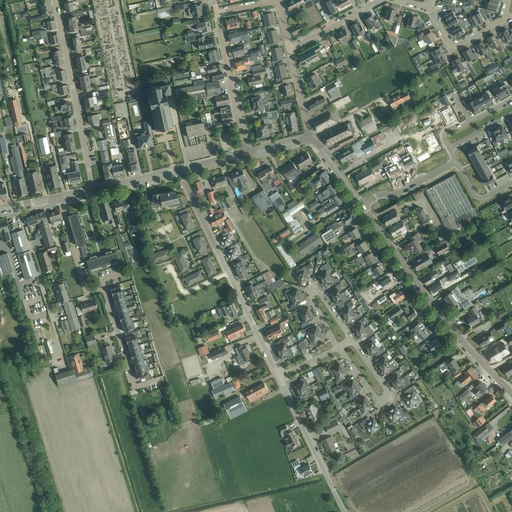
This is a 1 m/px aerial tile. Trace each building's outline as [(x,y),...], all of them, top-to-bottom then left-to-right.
[(41,9),(50,7),(51,7),(50,1),(49,2),(48,0),(45,0),(39,1),(41,9)] [(302,0),(292,0),(285,3),(290,12),(301,5),(304,10),(313,5),(310,0),(307,0),(304,2),(302,0)] [(339,0),(337,1),(341,8),(350,3),(348,0),(339,0)] [(447,3),(448,9),(455,8),(455,3),(452,3),(453,0),(442,0),(442,2),(447,3)] [(73,1),(71,2),(64,3),(66,12),(77,9),(76,5),(74,5),(73,1)] [(335,11),(329,1),(322,5),(328,15),(335,11)] [(482,8),(485,15),(489,13),(489,10),(496,12),(498,7),(485,3),(484,7),(482,8)] [(193,17),(197,16),(202,15),(200,9),(202,8),(201,5),(197,6),(196,4),(189,6),(190,9),(191,9),(193,17)] [(50,9),(50,7),(41,9),(42,16),(52,14),(51,9),(50,9)] [(478,13),(474,15),(479,24),(484,21),(482,16),(485,15),(482,8),(478,7),(477,11),(477,13),(478,13)] [(399,26),(401,21),(402,17),(397,15),(395,15),(396,10),(388,8),(387,14),(386,13),(385,18),(390,20),(395,22),(394,24),(395,24),(399,26)] [(444,16),(447,21),(456,16),(454,13),(456,12),(455,8),(448,9),(449,14),(444,16)] [(265,21),(274,19),(272,12),(265,14),(265,12),(262,12),(262,15),(263,15),(265,21)] [(419,31),(421,29),(426,27),(423,23),(418,18),(418,17),(410,15),(409,17),(408,17),(407,21),(408,21),(407,24),(417,27),(419,31)] [(474,26),(479,24),(474,15),(469,18),(468,18),(466,18),(467,20),(469,24),(472,22),(474,26)] [(370,29),(374,26),(375,26),(377,29),(382,26),(378,20),(375,21),(372,16),(365,19),(370,29)] [(457,19),(456,16),(447,21),(450,26),(454,24),(456,26),(465,21),(464,19),(459,18),(457,19)] [(239,27),(238,22),(237,17),(226,20),(228,29),(239,27)] [(275,25),(274,19),(265,21),(266,27),(265,27),(265,30),(269,29),(268,26),(275,25)] [(49,29),(50,29),(55,28),(54,20),(43,22),(44,26),(48,25),(49,29)] [(202,32),(205,31),(210,30),(209,21),(201,23),(201,20),(196,21),(190,22),(190,24),(191,26),(196,25),(198,31),(202,30),(202,32)] [(466,24),(469,24),(467,20),(465,21),(456,26),(457,29),(453,32),(456,37),(464,32),(462,29),(465,26),(466,24)] [(77,26),(76,23),(69,25),(70,31),(80,29),(81,32),(92,30),(91,27),(86,28),(83,28),(82,25),(77,26)] [(365,33),(363,30),(361,25),(359,27),(357,23),(351,26),(356,36),(362,33),(363,35),(365,33)] [(301,24),(297,26),(297,27),(291,30),(293,35),(306,28),(304,25),(301,26),(301,24)] [(260,26),(247,29),(249,39),(247,39),(247,43),(263,39),(260,26)] [(231,43),(247,39),(249,39),(247,29),(229,33),(231,43)] [(268,38),(278,36),(276,30),(269,31),(269,29),(265,30),(266,32),(267,32),(268,38)] [(511,34),(510,35),(509,33),(507,29),(500,33),(503,37),(506,43),(509,41),(511,44),(511,43),(511,34)] [(350,39),(348,34),(345,30),(337,34),(339,39),(340,39),(341,43),(346,40),(347,41),(350,39)] [(435,36),(433,36),(431,32),(427,34),(425,31),(418,35),(421,40),(425,46),(436,40),(435,39),(436,38),(435,36)] [(47,33),(40,35),(41,38),(41,39),(43,38),(46,38),(47,41),(48,45),(49,46),(52,45),(52,44),(58,42),(57,35),(48,37),(47,33)] [(395,47),(398,37),(393,36),(389,35),(395,47)] [(505,48),(502,42),(499,38),(500,39),(497,40),(494,35),(487,39),(493,48),(496,46),(499,51),(505,48)] [(205,40),(204,36),(198,38),(198,41),(197,41),(199,49),(213,47),(211,38),(205,40)] [(269,44),(269,47),(272,46),(272,44),(279,42),(278,36),(268,38),(270,44),(269,44)] [(398,37),(395,47),(408,40),(402,38),(402,39),(398,37)] [(355,50),(359,48),(355,40),(350,42),(355,50)] [(86,45),(85,42),(73,44),(74,51),(79,50),(81,49),(80,46),(86,45)] [(494,56),(488,45),(485,47),(482,42),(475,45),(479,51),(478,52),(479,55),(481,55),(485,53),(489,59),(491,58),(494,56)] [(431,53),(434,58),(443,53),(440,48),(439,48),(438,45),(432,48),(429,50),(426,52),(428,55),(431,53)] [(245,48),(244,49),(244,46),(232,48),(234,55),(245,52),(246,52),(247,52),(248,52),(248,51),(248,50),(248,49),(247,48),(246,47),(245,48)] [(259,51),(258,49),(250,51),(251,57),(265,54),(264,46),(260,47),(261,50),(259,51)] [(273,55),(281,53),(280,47),(273,48),(272,46),(269,47),(270,49),(271,49),(273,55)] [(319,46),(298,57),(303,66),(319,58),(321,57),(322,56),(319,50),(321,49),(319,46)] [(479,58),(478,56),(475,52),(472,53),(470,48),(463,52),(468,61),(472,59),(473,62),(479,58)] [(210,62),(220,60),(217,49),(208,51),(210,59),(209,59),(210,62)] [(53,58),(61,57),(60,50),(54,51),(54,55),(53,55),(53,58)] [(283,59),(281,53),(273,55),(274,61),(273,61),(273,64),(276,63),(276,61),(283,59)] [(443,53),(434,58),(437,62),(430,66),(432,70),(442,64),(447,62),(445,59),(446,59),(443,53)] [(77,64),(90,61),(89,58),(84,59),(83,56),(76,58),(77,64)] [(340,58),(335,60),(337,64),(342,61),(344,64),(347,62),(344,56),(340,58)] [(61,57),(53,58),(45,60),(46,63),(54,62),(54,65),(63,64),(61,57)] [(465,75),(470,72),(468,67),(466,63),(463,65),(459,58),(452,62),(454,65),(451,66),(455,72),(457,71),(458,72),(462,69),(465,75)] [(237,71),(242,69),(246,69),(246,68),(249,67),(248,59),(235,62),(237,71)] [(90,65),(90,61),(77,64),(78,71),(88,69),(90,65)] [(275,66),(277,72),(285,70),(284,64),(277,66),(276,63),(273,64),(274,66),(275,66)] [(208,73),(222,70),(221,64),(206,67),(208,73)] [(496,64),(487,69),(489,74),(499,69),(496,64)] [(470,65),(468,67),(470,72),(473,78),(477,75),(473,68),(472,69),(470,65)] [(421,66),(417,68),(422,77),(426,75),(421,66)] [(270,68),(266,69),(253,71),(253,72),(254,76),(255,77),(248,78),(250,86),(253,85),(254,85),(263,83),(261,75),(261,76),(260,74),(267,73),(268,77),(270,78),(272,78),(270,68)] [(66,79),(64,70),(57,71),(58,72),(55,72),(52,72),(51,69),(45,71),(41,72),(41,74),(45,73),(46,76),(51,75),(51,76),(54,76),(54,77),(56,77),(56,81),(66,79)] [(278,78),(277,79),(273,79),(273,82),(277,81),(280,80),(279,78),(287,76),(285,70),(277,72),(278,78)] [(211,78),(212,81),(224,79),(223,72),(207,76),(207,79),(211,78)] [(313,88),(318,85),(321,83),(316,74),(306,79),(309,83),(310,82),(313,88)] [(81,84),(100,80),(103,79),(102,76),(89,79),(88,75),(80,77),(81,84)] [(100,83),(100,80),(81,84),(83,91),(90,89),(89,86),(100,83)] [(504,84),(500,86),(499,86),(504,96),(505,96),(509,93),(510,93),(506,87),(509,85),(506,80),(503,82),(504,84)] [(216,94),(218,94),(221,93),(218,81),(213,82),(204,84),(188,87),(174,89),(177,103),(206,98),(205,96),(216,94)] [(289,88),(288,85),(284,86),(283,81),(273,83),(274,86),(282,85),(282,86),(284,96),(291,94),(290,87),(289,88)] [(459,83),(456,85),(459,90),(462,88),(468,84),(466,81),(460,84),(459,83)] [(61,94),(62,94),(67,93),(65,85),(60,86),(59,83),(49,85),(44,86),(45,90),(51,88),(52,91),(60,90),(61,94)] [(341,94),(337,88),(335,83),(326,87),(332,99),(341,94)] [(499,86),(500,86),(498,84),(490,89),(493,94),(496,93),(499,99),(500,98),(504,96),(499,86)] [(155,127),(155,129),(156,130),(155,130),(155,131),(156,131),(156,132),(157,131),(156,131),(160,130),(160,131),(160,130),(162,129),(163,132),(167,131),(166,129),(168,128),(168,129),(169,129),(168,128),(172,127),(172,128),(172,127),(173,127),(168,104),(168,101),(167,98),(169,98),(168,95),(171,94),(169,85),(158,87),(156,85),(151,86),(151,88),(150,88),(147,89),(147,90),(146,90),(149,102),(148,103),(148,105),(150,105),(155,127)] [(108,88),(99,90),(91,92),(92,97),(84,99),(86,107),(89,106),(90,110),(90,111),(99,109),(98,104),(99,104),(98,99),(97,99),(97,96),(101,96),(101,95),(109,94),(108,88)] [(482,95),(487,104),(492,101),(489,96),(492,95),(489,89),(481,94),(482,95)] [(400,105),(400,104),(411,98),(407,90),(388,100),(392,108),(396,106),(397,107),(400,105)] [(254,105),(263,103),(262,99),(264,98),(263,92),(257,93),(258,97),(253,98),(253,99),(252,99),(252,103),(254,103),(254,105)] [(216,106),(229,103),(227,94),(218,96),(218,94),(216,94),(205,96),(206,98),(206,99),(214,98),(214,101),(215,101),(216,106)] [(445,95),(441,97),(446,106),(450,103),(445,95)] [(482,107),(487,104),(482,95),(477,97),(482,107)] [(351,101),(350,100),(348,96),(332,104),(335,109),(351,101)] [(478,109),(482,107),(477,97),(477,96),(472,99),(473,101),(478,109)] [(312,112),(317,110),(328,104),(324,97),(309,105),(312,112)] [(463,101),(467,108),(470,107),(473,112),(478,109),(473,101),(468,103),(466,99),(463,101)] [(62,111),(65,110),(70,109),(68,102),(54,105),(55,108),(61,107),(62,111)] [(264,106),(263,103),(254,105),(254,107),(253,107),(254,111),(255,111),(261,110),(261,114),(264,113),(267,112),(266,106),(264,106)] [(353,103),(345,107),(348,113),(357,108),(353,103)] [(448,107),(441,111),(448,123),(455,119),(448,107)] [(277,110),(267,112),(264,113),(265,119),(264,119),(265,125),(256,127),(259,138),(270,135),(269,132),(273,131),(271,124),(272,124),(271,119),(279,118),(277,110)] [(231,112),(220,113),(222,123),(233,120),(231,112)] [(282,121),(286,120),(289,132),(298,130),(294,112),(286,114),(285,113),(281,114),(282,121)] [(335,122),(333,118),(330,112),(312,122),(317,132),(325,128),(335,122)] [(89,124),(94,123),(99,122),(98,118),(100,118),(99,114),(88,116),(89,124)] [(194,124),(196,135),(205,133),(204,128),(208,127),(205,114),(200,115),(201,123),(194,124)] [(64,120),(60,121),(61,128),(66,127),(73,125),(72,117),(64,119),(65,120),(64,120)] [(378,128),(374,121),(371,117),(360,123),(366,135),(378,128)] [(155,129),(155,127),(151,128),(149,122),(144,123),(146,131),(134,134),(135,138),(137,137),(139,148),(141,150),(144,149),(144,147),(152,145),(151,137),(153,137),(151,130),(155,129)] [(354,140),(351,134),(355,132),(351,122),(323,135),(328,145),(337,141),(340,147),(354,140)] [(394,123),(382,129),(384,132),(396,126),(394,123)] [(196,135),(194,124),(185,126),(188,137),(196,135)] [(502,139),(501,139),(502,140),(508,137),(509,139),(511,138),(509,132),(506,134),(502,126),(501,127),(500,126),(496,128),(502,139)] [(496,142),(501,139),(502,139),(496,128),(491,131),(492,132),(491,132),(495,140),(492,141),(495,147),(498,145),(496,142)] [(65,143),(74,141),(72,133),(63,135),(64,136),(62,136),(61,131),(54,133),(55,138),(61,137),(61,139),(64,139),(65,143)] [(372,140),(371,140),(365,143),(364,141),(367,140),(365,137),(360,140),(358,141),(351,145),(352,148),(339,155),(343,162),(356,155),(357,157),(377,147),(387,142),(385,136),(382,132),(371,138),(372,140)] [(434,136),(427,140),(432,147),(430,148),(432,152),(435,150),(434,148),(439,145),(437,142),(436,139),(436,140),(434,136)] [(47,137),(38,139),(41,154),(50,152),(47,137)] [(99,150),(107,148),(108,148),(106,139),(97,141),(99,150)] [(75,149),(74,141),(65,143),(66,147),(63,148),(64,151),(58,152),(59,157),(67,156),(67,155),(66,156),(65,151),(67,150),(67,151),(75,149)] [(479,151),(481,150),(478,145),(467,151),(470,156),(479,151)] [(395,156),(405,152),(403,147),(393,151),(395,156)] [(107,150),(107,148),(99,150),(100,152),(102,164),(102,165),(105,179),(114,177),(112,166),(111,164),(110,164),(107,150)] [(139,170),(138,165),(134,149),(125,151),(130,172),(139,170)] [(473,161),(482,156),(479,151),(470,156),(473,161)] [(301,167),(308,163),(312,160),(312,161),(313,161),(307,153),(301,157),(300,156),(296,159),(301,167)] [(428,153),(419,158),(421,162),(431,157),(428,153)] [(410,154),(402,159),(406,168),(415,163),(410,154)] [(20,155),(10,157),(13,168),(14,167),(17,179),(23,178),(22,171),(23,170),(20,155)] [(395,164),(387,168),(391,175),(401,170),(400,168),(403,166),(397,155),(392,158),(395,164)] [(484,161),(482,156),(473,161),(475,165),(484,161)] [(360,185),(364,183),(376,177),(373,172),(385,166),(381,158),(369,165),(370,167),(355,176),(360,185)] [(73,172),(75,182),(81,181),(76,161),(72,162),(74,171),(73,172)] [(287,178),(294,173),(298,171),(292,161),(288,164),(288,166),(282,170),(287,178)] [(487,165),(484,161),(475,165),(478,170),(487,165)] [(122,164),(112,166),(114,177),(124,175),(122,164)] [(489,164),(488,164),(488,165),(487,165),(478,170),(481,175),(491,169),(489,164)] [(50,167),(45,168),(48,184),(49,189),(60,187),(59,182),(55,166),(50,167)] [(37,171),(31,173),(30,167),(25,168),(31,193),(41,191),(37,171)] [(264,170),(269,179),(275,176),(277,179),(280,178),(277,173),(275,175),(271,167),(264,170)] [(320,172),(317,168),(310,173),(313,177),(320,172)] [(246,177),(242,169),(228,176),(233,186),(237,184),(239,189),(248,185),(245,178),(246,177)] [(494,174),(494,173),(491,169),(481,175),(483,180),(494,174)] [(266,181),(269,179),(264,170),(258,173),(264,185),(267,183),(266,181)] [(310,184),(311,187),(328,175),(325,171),(318,175),(320,178),(310,184)] [(69,183),(75,182),(73,172),(67,173),(69,183)] [(494,173),(494,174),(483,180),(486,185),(497,179),(494,173)] [(331,180),(328,175),(311,187),(314,191),(315,190),(314,188),(323,183),(324,185),(331,180)] [(430,188),(426,190),(442,219),(448,232),(450,235),(451,236),(461,230),(476,221),(482,218),(480,216),(478,213),(475,207),(472,209),(453,175),(430,188)] [(228,183),(227,181),(226,176),(216,179),(216,177),(211,178),(213,187),(228,183)] [(27,194),(23,178),(17,179),(14,180),(17,196),(27,194)] [(274,182),(277,187),(284,183),(281,178),(274,182)] [(202,189),(201,186),(200,181),(194,183),(195,186),(194,186),(196,194),(200,193),(199,190),(202,189)] [(326,187),(327,189),(317,195),(319,198),(321,197),(324,194),(336,187),(333,182),(328,185),(326,187)] [(336,187),(324,194),(326,197),(330,194),(332,196),(339,191),(336,187)] [(257,192),(251,196),(259,207),(269,201),(261,189),(258,191),(257,192)] [(183,204),(180,197),(181,196),(180,194),(176,195),(175,190),(160,194),(159,193),(152,195),(152,196),(153,199),(150,199),(151,204),(152,207),(147,208),(149,214),(153,212),(152,208),(162,206),(168,204),(169,207),(183,204)] [(211,202),(216,201),(213,191),(208,193),(211,202)] [(277,191),(269,197),(276,208),(278,207),(281,204),(285,202),(277,191)] [(333,201),(318,210),(322,217),(327,213),(328,214),(329,213),(337,208),(336,206),(340,204),(340,205),(344,203),(343,202),(338,194),(331,198),(333,201)] [(230,197),(224,200),(228,207),(234,204),(230,197)] [(501,204),(504,210),(501,211),(503,215),(510,210),(509,208),(511,205),(511,197),(510,199),(509,198),(505,200),(506,201),(501,204)] [(126,198),(119,200),(122,209),(123,212),(127,211),(130,210),(130,209),(128,202),(126,198)] [(118,210),(122,209),(119,200),(113,202),(116,212),(119,212),(118,210)] [(114,222),(109,206),(108,201),(99,203),(104,220),(109,218),(111,223),(114,222)] [(249,213),(244,205),(237,209),(242,218),(249,213)] [(297,205),(283,214),(295,233),(302,228),(296,219),(294,220),(291,215),(299,210),(297,205)] [(226,229),(227,232),(228,233),(230,232),(236,228),(230,218),(224,207),(218,210),(219,213),(210,218),(214,226),(227,220),(228,222),(229,223),(228,223),(230,227),(226,229)] [(188,231),(191,230),(195,228),(186,208),(178,212),(188,231)] [(416,212),(425,228),(431,224),(422,208),(416,212)] [(344,217),(337,221),(341,226),(342,225),(343,226),(346,224),(346,225),(350,222),(354,219),(350,213),(347,215),(346,213),(343,209),(340,211),(343,215),(344,217)] [(61,221),(58,211),(48,214),(52,225),(54,224),(54,223),(61,221)] [(387,226),(391,224),(400,219),(396,211),(382,218),(387,226)] [(36,214),(39,223),(41,232),(42,236),(45,247),(46,246),(54,244),(45,212),(36,214)] [(68,216),(72,231),(82,228),(80,223),(82,223),(81,217),(78,217),(77,213),(68,216)] [(39,223),(36,214),(26,217),(28,226),(27,226),(29,233),(33,232),(31,225),(39,223)] [(0,221),(0,232),(2,238),(3,241),(11,239),(5,220),(0,221)] [(393,237),(398,234),(407,229),(402,221),(389,229),(393,237)] [(328,231),(321,235),(326,242),(336,236),(334,231),(333,231),(336,229),(333,224),(326,228),(328,231)] [(83,233),(82,228),(72,231),(77,246),(86,243),(85,239),(87,238),(85,232),(83,233)] [(275,244),(292,233),(289,228),(272,239),(275,244)] [(354,239),(356,237),(360,235),(356,228),(343,237),(345,240),(352,236),(354,239)] [(29,249),(26,242),(23,230),(11,233),(17,253),(29,249)] [(200,255),(203,253),(208,251),(199,232),(191,235),(200,255)] [(228,233),(227,232),(222,235),(223,238),(220,239),(222,243),(223,245),(224,245),(224,247),(229,244),(232,243),(229,237),(232,236),(230,232),(228,233)] [(316,233),(296,248),(302,256),(322,241),(316,233)] [(116,235),(121,251),(125,250),(120,234),(116,235)] [(416,239),(419,237),(417,234),(413,236),(409,238),(411,242),(409,243),(411,246),(410,246),(413,252),(416,250),(417,252),(422,250),(416,239)] [(339,239),(336,236),(326,242),(329,246),(339,239)] [(439,256),(443,253),(445,253),(449,251),(450,249),(453,247),(448,238),(441,242),(442,245),(435,249),(439,256)] [(281,242),(275,246),(290,269),(296,265),(281,242)] [(350,245),(346,248),(343,249),(345,252),(347,250),(350,255),(359,249),(361,253),(368,248),(364,242),(357,246),(353,249),(350,245)] [(231,259),(235,257),(238,256),(236,250),(238,249),(236,244),(228,248),(230,251),(227,252),(229,256),(229,258),(230,258),(231,259)] [(331,251),(327,245),(320,250),(320,251),(318,252),(317,257),(318,257),(322,254),(324,256),(331,251)] [(159,252),(161,260),(170,257),(167,249),(159,252)] [(25,279),(37,276),(29,251),(18,254),(25,279)] [(47,251),(38,253),(44,272),(52,270),(47,251)] [(101,256),(104,265),(118,261),(116,252),(112,253),(111,251),(105,252),(106,255),(101,256)] [(161,260),(159,252),(150,255),(153,263),(161,260)] [(0,275),(9,273),(11,279),(14,278),(7,253),(0,254),(0,275)] [(181,273),(186,270),(189,269),(181,253),(174,257),(181,273)] [(375,256),(374,256),(371,253),(365,256),(364,254),(355,259),(358,265),(366,260),(369,265),(376,260),(377,259),(375,256)] [(417,271),(421,269),(432,262),(428,254),(412,262),(417,271)] [(89,270),(104,265),(101,256),(96,258),(96,255),(90,257),(90,259),(86,261),(89,270)] [(201,260),(205,268),(212,264),(209,256),(201,260)] [(236,272),(244,268),(243,267),(244,266),(242,261),(244,260),(242,257),(240,258),(237,260),(238,262),(234,265),(235,267),(234,268),(236,272)] [(319,278),(321,281),(330,275),(329,274),(330,271),(329,269),(331,268),(328,263),(320,268),(323,273),(319,276),(320,278),(319,278)] [(216,272),(212,264),(205,268),(209,276),(216,272)] [(307,275),(311,273),(306,265),(299,270),(301,273),(299,274),(299,273),(295,275),(297,279),(298,278),(299,280),(299,281),(301,284),(305,282),(304,281),(309,278),(307,275)] [(369,275),(373,272),(376,276),(383,272),(379,265),(375,268),(373,266),(369,268),(366,270),(369,275)] [(245,270),(244,268),(236,272),(239,277),(240,276),(241,279),(245,276),(247,279),(252,276),(251,273),(249,274),(246,269),(245,270)] [(451,281),(461,275),(457,269),(447,275),(448,275),(446,277),(429,287),(433,294),(444,287),(443,287),(445,282),(447,280),(450,281),(451,280),(451,281)] [(199,271),(184,278),(187,286),(203,278),(199,271)] [(426,278),(423,279),(425,282),(425,283),(425,284),(426,284),(427,285),(434,281),(432,279),(434,277),(438,275),(436,271),(430,274),(426,277),(426,278)] [(266,280),(266,281),(267,284),(269,286),(273,283),(267,272),(262,274),(266,280)] [(330,275),(321,281),(324,285),(324,284),(326,286),(330,283),(332,285),(340,280),(338,277),(335,279),(334,277),(331,277),(330,275)] [(386,289),(390,286),(394,283),(389,277),(382,281),(381,279),(376,281),(374,283),(377,286),(381,283),(383,286),(384,285),(386,289)] [(55,289),(57,294),(66,292),(68,291),(65,280),(62,281),(63,283),(54,286),(55,287),(54,288),(54,289),(55,289)] [(246,287),(248,293),(267,284),(266,281),(266,280),(253,286),(252,284),(246,287)] [(273,283),(269,286),(272,291),(284,285),(284,282),(278,280),(273,283)] [(329,294),(332,299),(341,293),(340,292),(341,289),(340,287),(342,286),(340,283),(333,288),(334,291),(329,294)] [(456,297),(458,296),(467,289),(463,284),(458,287),(444,297),(451,307),(459,301),(456,297)] [(111,290),(112,295),(122,292),(120,287),(111,290)] [(260,290),(259,288),(248,293),(251,299),(256,296),(259,295),(261,294),(259,290),(260,290)] [(289,301),(291,299),(301,294),(299,291),(298,291),(297,289),(292,292),(291,291),(289,290),(287,290),(285,292),(285,295),(289,301)] [(395,304),(398,302),(397,301),(404,296),(401,291),(396,294),(395,292),(389,296),(391,298),(391,299),(395,304)] [(66,292),(57,294),(59,302),(62,302),(63,303),(72,330),(80,327),(72,301),(69,302),(69,301),(66,293),(66,292)] [(122,292),(112,295),(113,295),(114,300),(123,298),(125,297),(124,292),(122,292)] [(341,293),(332,299),(336,304),(341,301),(343,303),(351,298),(349,295),(346,297),(345,295),(342,295),(341,293)] [(303,298),(301,294),(291,299),(292,301),(291,303),(292,306),(290,307),(291,310),(299,306),(298,303),(303,300),(302,298),(303,298)] [(379,304),(380,304),(387,300),(384,296),(377,301),(379,304)] [(95,300),(80,305),(83,312),(97,308),(95,300)] [(469,300),(462,305),(465,309),(464,309),(474,304),(473,304),(469,300)] [(343,317),(352,311),(351,309),(352,307),(351,305),(353,303),(351,301),(344,306),(345,308),(341,311),(342,313),(341,314),(343,317)] [(220,308),(217,310),(220,318),(230,314),(231,317),(238,314),(233,303),(226,306),(221,308),(220,308)] [(260,316),(266,313),(264,310),(269,308),(267,305),(257,310),(260,316)] [(390,319),(403,312),(400,306),(387,314),(390,319)] [(406,322),(413,317),(417,314),(413,308),(410,311),(407,306),(403,309),(406,314),(402,317),(406,322)] [(302,317),(311,312),(309,307),(303,310),(301,307),(293,312),(295,315),(297,313),(298,315),(301,315),(302,317)] [(470,317),(467,319),(471,326),(472,326),(473,327),(476,325),(476,324),(475,324),(480,321),(478,318),(481,316),(479,312),(478,313),(478,311),(475,307),(474,307),(470,309),(472,314),(470,315),(470,317)] [(269,311),(266,313),(260,316),(263,322),(272,318),(269,311)] [(352,311),(343,317),(346,320),(348,322),(352,318),(354,321),(362,316),(360,313),(357,315),(356,313),(353,313),(352,311)] [(314,318),(311,312),(302,317),(303,319),(302,322),(303,324),(300,325),(302,328),(310,324),(309,321),(314,318)] [(130,318),(128,313),(119,316),(120,321),(130,318)] [(356,334),(365,328),(364,326),(365,324),(364,322),(366,320),(364,317),(356,322),(358,325),(353,329),(356,334)] [(69,328),(70,328),(67,319),(61,321),(63,330),(64,330),(69,328)] [(412,333),(414,336),(424,328),(420,322),(413,328),(415,330),(412,333)] [(507,322),(503,324),(503,323),(496,327),(499,332),(506,328),(509,326),(507,322)] [(133,329),(131,323),(122,326),(124,331),(133,329)] [(243,324),(226,332),(223,333),(226,339),(229,337),(230,341),(241,335),(239,333),(245,330),(243,324)] [(269,339),(274,337),(283,332),(279,324),(265,331),(269,339)] [(311,336),(320,331),(319,328),(318,328),(317,326),(312,329),(310,326),(302,330),(304,334),(306,332),(307,334),(310,334),(311,336)] [(392,337),(394,335),(397,333),(392,326),(387,329),(392,337)] [(365,328),(356,334),(360,339),(365,335),(367,338),(374,333),(372,330),(370,331),(369,329),(366,330),(365,328)] [(429,334),(424,328),(414,336),(415,336),(414,337),(416,339),(419,337),(421,340),(429,334)] [(218,329),(206,334),(209,342),(221,337),(218,329)] [(139,339),(136,331),(131,332),(132,335),(125,337),(127,343),(139,339)] [(320,331),(311,336),(308,338),(311,344),(313,346),(316,346),(318,344),(317,341),(317,340),(323,337),(321,335),(322,335),(320,331)] [(482,346),(487,344),(491,342),(489,339),(492,337),(490,333),(481,338),(482,338),(479,340),(482,346)] [(50,334),(45,336),(50,352),(55,350),(50,334)] [(367,352),(376,346),(375,344),(376,341),(375,339),(377,338),(375,335),(367,340),(369,343),(364,346),(366,348),(365,348),(367,352)] [(95,336),(86,338),(88,347),(97,344),(95,336)] [(278,353),(290,347),(287,348),(287,347),(288,345),(287,342),(289,341),(288,338),(280,342),(281,345),(275,348),(278,353)] [(428,344),(434,352),(438,350),(436,348),(441,344),(440,344),(440,345),(438,342),(438,341),(436,338),(430,342),(428,340),(418,347),(421,351),(425,348),(424,347),(428,344)] [(140,344),(139,339),(127,343),(129,348),(140,344)] [(203,340),(196,342),(198,349),(199,351),(198,351),(199,352),(208,349),(206,342),(204,343),(203,340)] [(489,349),(485,352),(491,361),(500,356),(508,351),(506,348),(507,347),(505,344),(504,344),(502,341),(501,342),(496,345),(495,344),(492,346),(493,347),(489,349)] [(376,346),(367,352),(369,355),(370,354),(371,356),(376,353),(378,356),(385,350),(383,347),(381,349),(380,347),(381,345),(380,343),(376,346)] [(43,344),(37,347),(41,357),(47,355),(43,344)] [(142,350),(140,344),(129,348),(130,353),(142,350)] [(110,345),(101,347),(106,362),(114,360),(110,345)] [(244,361),(247,359),(251,357),(247,347),(244,349),(242,345),(235,349),(239,355),(241,354),(244,361)] [(224,347),(209,353),(211,359),(226,353),(224,347)] [(290,347),(278,353),(281,359),(287,356),(288,357),(289,358),(292,358),(294,356),(294,354),(290,347)] [(143,355),(142,350),(130,353),(132,358),(143,355)] [(380,368),(389,362),(387,360),(388,358),(387,356),(389,355),(388,352),(380,357),(382,360),(376,363),(380,368)] [(68,356),(72,369),(74,373),(83,370),(78,353),(68,356)] [(145,360),(143,355),(132,358),(132,359),(132,358),(134,363),(145,360)] [(389,362),(380,368),(383,373),(389,370),(390,372),(398,367),(393,359),(389,362)] [(442,372),(446,369),(450,366),(454,371),(459,367),(454,359),(450,362),(448,359),(437,366),(439,369),(440,369),(442,372)] [(135,369),(147,365),(145,360),(134,363),(135,369)] [(511,373),(511,361),(502,368),(508,376),(511,373)] [(336,374),(344,367),(342,364),(341,365),(340,363),(335,367),(334,366),(332,365),(329,366),(328,368),(329,370),(333,376),(336,374)] [(148,370),(147,365),(135,369),(137,374),(136,374),(148,370)] [(319,367),(315,369),(319,376),(322,381),(322,382),(325,380),(322,374),(319,367)] [(346,371),(344,367),(336,374),(337,376),(336,378),(337,380),(335,382),(337,384),(344,379),(343,376),(347,373),(346,371)] [(457,386),(459,384),(475,371),(471,367),(464,372),(466,374),(455,383),(457,386)] [(90,368),(83,370),(74,373),(76,381),(92,376),(90,368)] [(76,381),(74,373),(72,369),(55,375),(59,387),(76,381)] [(319,376),(315,369),(312,370),(319,383),(322,381),(319,376)] [(390,382),(392,385),(401,379),(400,377),(401,375),(400,373),(402,371),(400,369),(392,374),(394,376),(389,379),(391,381),(390,382)] [(150,375),(148,370),(136,374),(138,379),(145,377),(146,380),(152,378),(151,375),(150,375)] [(478,375),(475,371),(459,384),(461,387),(470,379),(471,381),(478,375)] [(211,381),(214,388),(225,383),(222,377),(211,381)] [(297,392),(306,387),(309,386),(306,379),(304,378),(302,378),(300,380),(300,382),(301,383),(294,386),(297,392)] [(349,390),(357,384),(354,379),(348,383),(347,380),(337,387),(339,390),(343,387),(347,392),(349,390)] [(401,379),(392,385),(394,388),(395,388),(396,390),(401,386),(403,389),(410,384),(408,381),(406,383),(405,381),(402,381),(401,379)] [(231,382),(212,390),(215,398),(225,394),(229,393),(229,392),(234,390),(231,382)] [(465,392),(463,391),(458,396),(459,397),(463,393),(468,398),(472,395),(474,394),(476,392),(480,397),(483,394),(481,392),(487,387),(486,387),(487,386),(487,385),(485,384),(484,384),(481,382),(476,387),(473,384),(465,392)] [(250,401),(257,398),(261,396),(261,395),(268,392),(267,389),(264,383),(245,392),(248,399),(249,398),(250,401)] [(361,389),(357,384),(349,390),(350,392),(349,394),(350,396),(348,398),(350,401),(358,395),(356,393),(361,389)] [(413,385),(404,391),(407,396),(404,397),(408,403),(407,403),(410,407),(413,404),(415,402),(416,403),(419,400),(417,397),(416,397),(415,395),(418,392),(413,385)] [(307,389),(306,387),(297,392),(300,397),(305,395),(307,397),(315,393),(314,390),(311,391),(310,389),(307,389)] [(456,397),(458,396),(463,391),(461,388),(454,394),(456,397)] [(330,397),(328,394),(326,390),(318,394),(322,401),(330,397)] [(331,391),(328,393),(333,402),(337,399),(331,391)] [(481,403),(476,408),(480,412),(485,408),(487,409),(489,407),(490,406),(491,407),(493,405),(493,403),(496,400),(491,395),(488,398),(487,397),(484,400),(484,401),(481,403)] [(247,410),(244,405),(239,396),(224,404),(229,413),(231,418),(247,410)] [(360,408),(369,401),(367,398),(366,399),(365,397),(360,400),(358,398),(351,403),(353,406),(355,404),(357,406),(359,406),(360,408)] [(369,401),(360,408),(361,409),(361,412),(362,414),(360,415),(362,418),(369,412),(368,410),(372,407),(371,405),(371,404),(369,401)] [(312,421),(317,419),(323,416),(320,412),(318,413),(313,403),(305,408),(312,421)] [(411,417),(408,414),(401,407),(397,410),(396,407),(390,410),(386,412),(389,416),(389,415),(391,418),(390,418),(393,422),(396,419),(398,417),(399,419),(402,423),(411,417)] [(470,408),(466,411),(470,417),(474,414),(470,408)] [(339,412),(343,420),(347,417),(345,413),(344,414),(341,410),(339,412)] [(482,416),(473,422),(478,428),(486,421),(482,416)] [(368,417),(359,423),(364,431),(368,428),(369,430),(368,431),(371,435),(375,432),(374,431),(376,429),(377,430),(381,427),(378,424),(377,424),(373,419),(371,421),(368,417)] [(328,433),(333,431),(340,427),(337,420),(325,426),(328,433)] [(288,430),(288,429),(286,425),(280,428),(282,432),(285,431),(287,434),(288,437),(285,439),(284,440),(284,441),(288,448),(292,445),(293,446),(294,445),(298,443),(292,431),(291,431),(288,430)] [(349,429),(356,439),(360,436),(353,426),(349,429)] [(485,426),(475,433),(480,439),(489,431),(485,426)] [(511,429),(510,431),(499,439),(500,441),(498,442),(496,443),(498,446),(486,454),(488,456),(501,447),(503,445),(511,438),(511,429)] [(489,444),(493,441),(489,435),(485,438),(489,444)] [(338,449),(336,449),(333,442),(331,436),(323,440),(329,453),(335,450),(337,453),(339,452),(338,449)] [(296,466),(293,467),(295,471),(296,471),(299,477),(304,475),(305,476),(306,476),(308,475),(308,474),(308,473),(312,471),(309,464),(301,468),(300,464),(298,462),(295,463),(296,466)]
